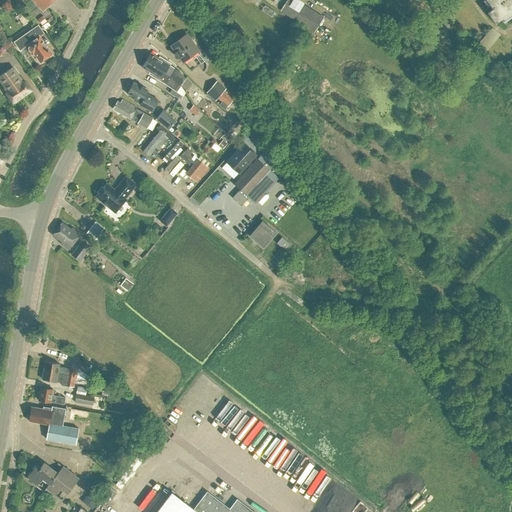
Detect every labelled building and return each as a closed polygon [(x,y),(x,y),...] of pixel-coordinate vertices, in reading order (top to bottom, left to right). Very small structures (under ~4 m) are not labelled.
[(32,7),(38,14),(42,10),(52,0),(33,0),(36,3),(32,7)] [(264,0),(314,32),(323,18),(295,0),(264,0)] [(511,0),(486,0),(492,8),(487,12),(496,23),(500,19),(502,22),(511,14),(511,0)] [(37,19),(42,25),(46,21),(42,16),(37,19)] [(44,33),(38,25),(14,41),(20,50),(27,45),(32,53),(34,52),(40,61),(51,54),(39,36),(44,33)] [(485,53),(500,35),(492,27),(476,46),(485,53)] [(179,57),(180,57),(183,61),(191,55),(194,58),(196,57),(201,64),(205,61),(199,55),(201,53),(187,34),(182,37),(171,45),(176,52),(175,53),(175,54),(175,56),(175,57),(177,58),(178,58),(179,58),(179,57)] [(165,72),(181,85),(187,76),(169,65),(170,63),(162,58),(161,60),(150,53),(146,60),(165,72)] [(169,93),(178,98),(180,95),(176,92),(181,85),(165,72),(146,60),(141,67),(153,74),(152,76),(160,80),(159,80),(165,84),(161,89),(168,94),(169,93)] [(0,80),(8,92),(7,94),(13,102),(31,90),(25,81),(23,82),(12,67),(0,75),(0,80)] [(133,82),(127,93),(141,101),(139,105),(151,112),(158,101),(146,94),(148,91),(133,82)] [(224,91),(217,97),(227,106),(233,100),(224,91)] [(113,109),(130,118),(136,108),(122,100),(120,103),(117,101),(113,109)] [(200,110),(193,104),(189,109),(196,115),(200,110)] [(169,130),(176,120),(163,110),(156,119),(160,123),(169,130)] [(142,112),(136,123),(146,128),(152,118),(142,112)] [(176,136),(168,130),(169,130),(160,123),(156,128),(159,130),(142,152),(148,156),(155,147),(158,150),(168,138),(172,141),(176,136)] [(219,145),(223,148),(233,137),(229,134),(219,145)] [(169,170),(180,159),(175,155),(184,145),(178,140),(163,157),(169,163),(166,167),(169,170)] [(227,161),(240,173),(256,155),(243,143),(227,161)] [(186,163),(184,164),(186,166),(187,164),(189,165),(192,161),(191,159),(193,157),(190,154),(191,152),(187,149),(180,157),(185,161),(185,162),(186,163)] [(234,184),(245,195),(252,201),(276,175),(257,158),(234,184)] [(197,159),(186,174),(197,182),(208,168),(197,159)] [(96,196),(115,212),(126,199),(125,198),(136,184),(126,176),(115,190),(107,183),(96,196)] [(289,176),(282,183),(290,191),(297,184),(289,176)] [(170,207),(160,220),(166,226),(177,213),(170,207)] [(249,236),(263,248),(276,233),(262,221),(249,236)] [(96,222),(89,230),(97,237),(104,228),(96,222)] [(62,243),(61,244),(68,250),(80,234),(72,229),(71,230),(62,223),(61,225),(60,225),(54,233),(55,234),(53,236),(62,243)] [(282,237),(279,241),(277,243),(286,251),(287,250),(291,245),(282,237)] [(81,242),(71,256),(80,262),(89,248),(81,242)] [(121,285),(129,290),(134,283),(126,277),(121,285)] [(44,371),(75,376),(77,368),(68,366),(68,369),(59,367),(60,364),(45,362),(44,371)] [(65,386),(73,387),(75,376),(44,371),(42,380),(57,382),(57,380),(65,381),(65,386)] [(75,403),(93,406),(94,396),(85,395),(87,388),(77,387),(75,403)] [(40,388),(38,400),(64,404),(65,398),(53,396),(54,391),(40,388)] [(46,439),(76,444),(79,428),(62,425),(66,408),(52,406),(51,408),(44,407),(43,409),(31,407),(29,421),(49,424),(46,439)] [(219,433),(235,412),(231,409),(215,430),(219,433)] [(141,455),(144,458),(154,444),(151,441),(141,455)] [(117,485),(122,489),(132,476),(133,477),(137,473),(136,472),(144,460),(139,456),(117,485)] [(307,461),(297,478),(308,485),(311,479),(317,482),(314,489),(320,492),(324,484),(328,487),(334,476),(307,461)] [(46,489),(54,495),(63,484),(70,490),(78,479),(63,467),(58,474),(44,463),(40,468),(37,465),(27,478),(37,485),(42,479),(49,484),(46,489)] [(106,497),(112,502),(119,493),(113,488),(106,497)] [(92,509),(100,499),(90,491),(82,502),(92,509)] [(415,510),(426,500),(417,491),(406,500),(415,510)] [(172,493),(157,511),(253,511),(237,500),(229,509),(207,492),(193,510),(172,493)]
